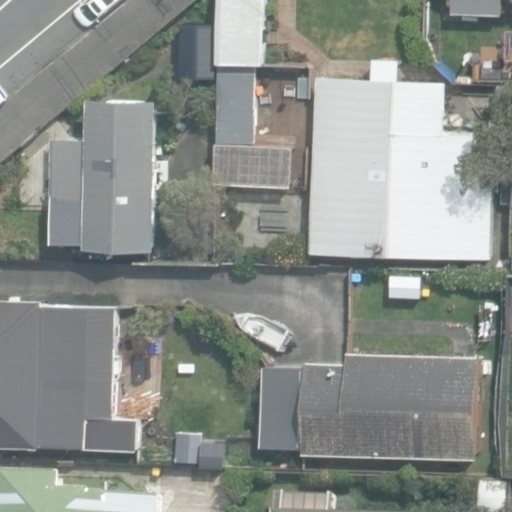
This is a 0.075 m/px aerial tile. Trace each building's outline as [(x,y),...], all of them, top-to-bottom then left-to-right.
[(225,0),(223,141),(262,142),(264,63),(275,64),(276,0),(225,0)] [(457,0),(457,10),(507,13),(507,0),(457,0)] [(496,257),(498,257),(501,156),(482,155),(483,131),(451,130),(453,75),(407,74),(408,62),(359,61),(359,74),(321,73),(316,252),(496,257)] [(279,113),(310,114),(312,79),(281,78),(279,113)] [(91,245),(161,247),(165,97),(93,95),(92,136),(69,135),(69,136),(68,136),(67,192),(60,191),(58,241),(91,242),(91,245)] [(0,438),(144,448),(146,417),(116,415),(123,305),(0,296),(0,438)] [(308,451),(481,457),(484,353),(353,349),(353,364),(310,363),(310,367),(267,366),(265,444),(308,445),(308,451)] [(191,508),(229,510),(232,467),(194,467),(191,508)] [(0,511),(161,511),(163,495),(64,490),(65,473),(2,470),(2,476),(0,476),(0,511)] [(480,510),(509,511),(510,478),(479,477),(480,510)] [(275,511),(336,511),(337,496),(276,494),(275,511)]
